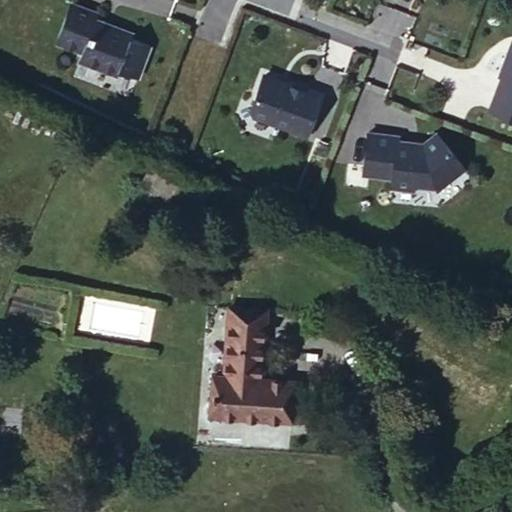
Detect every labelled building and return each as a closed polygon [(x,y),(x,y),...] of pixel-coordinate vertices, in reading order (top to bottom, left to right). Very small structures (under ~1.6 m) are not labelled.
[(82,0),(58,0),(46,30),(73,41),(70,48),(108,64),(110,60),(128,68),(142,35),(123,27),(124,23),(102,13),(101,16),(86,10),(89,3),(82,0)] [(511,21),(511,22),(487,81),(489,82),(476,114),(510,128),(511,123),(511,21)] [(314,93),(257,69),(241,108),(298,132),(314,93)] [(357,130),(350,171),(378,175),(376,184),(398,188),(398,183),(419,186),(420,187),(447,168),(422,132),(402,147),(383,144),(384,135),(357,130)] [(268,270),(230,267),(225,336),(211,336),(209,379),(334,385),(335,340),(266,338),(268,270)] [(143,294),(90,294),(90,329),(143,330),(143,294)]
